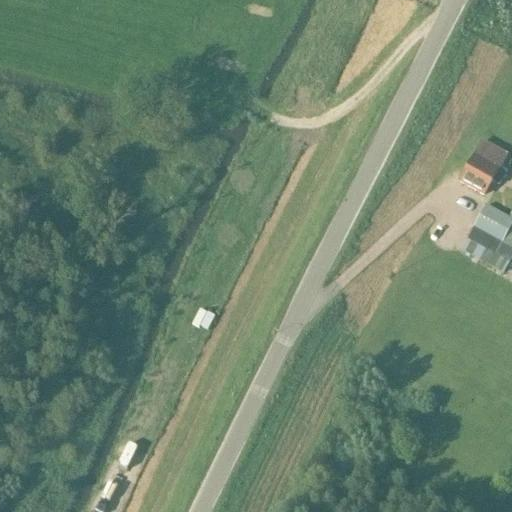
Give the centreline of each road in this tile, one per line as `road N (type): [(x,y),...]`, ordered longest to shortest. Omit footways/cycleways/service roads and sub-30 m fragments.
road 1 (unclassified): [(207,511),(457,0)]
road 2 (track): [(193,75),(269,119),(315,124),(363,94),(413,36),(451,11)]
